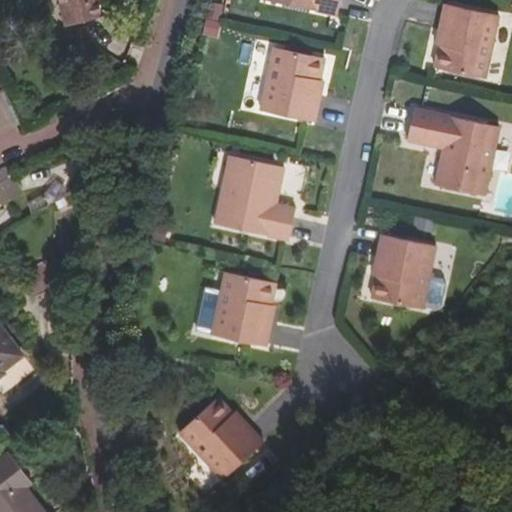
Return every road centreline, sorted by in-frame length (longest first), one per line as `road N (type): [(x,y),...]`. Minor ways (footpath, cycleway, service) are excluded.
road 1 (residential): [(132,511),(101,380),(105,285),(180,0)]
road 2 (residential): [(403,0),(381,31),(318,358),(338,400)]
